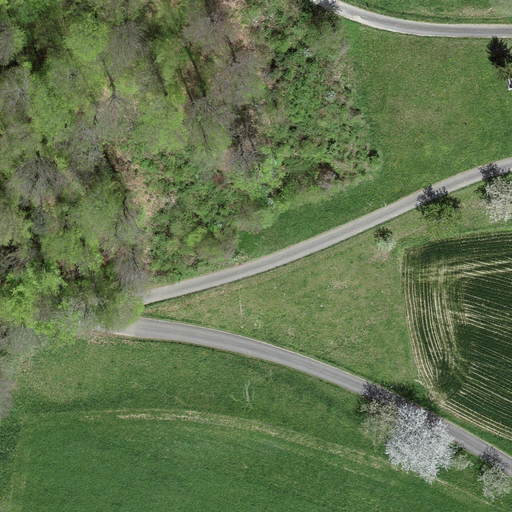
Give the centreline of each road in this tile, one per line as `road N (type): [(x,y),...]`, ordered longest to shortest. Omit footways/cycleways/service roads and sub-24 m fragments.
road 1 (residential): [(65,317),(199,335),(305,363),(401,404),(511,467)]
road 2 (residential): [(65,317),(270,261),(511,165)]
